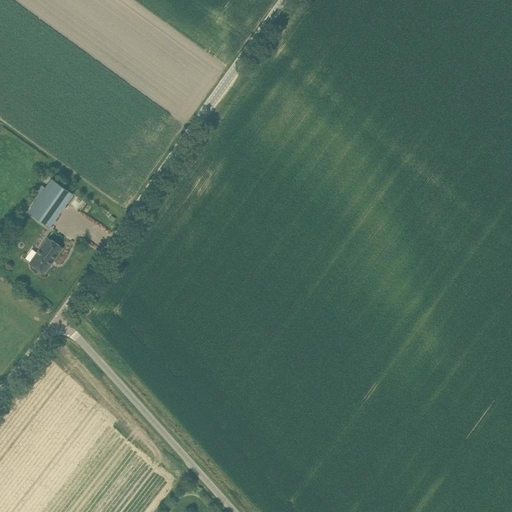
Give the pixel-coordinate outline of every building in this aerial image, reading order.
[(403,35),(412,42),(420,33),(410,25),(403,35)] [(293,60),(306,69),(314,58),(317,61),(327,47),(309,35),(300,48),(301,49),(293,60)] [(469,108),(388,49),(350,101),(431,160),(469,108)] [(50,226),(73,194),(52,179),(29,211),(50,226)] [(48,237),(30,263),(44,273),(62,247),(48,237)]
